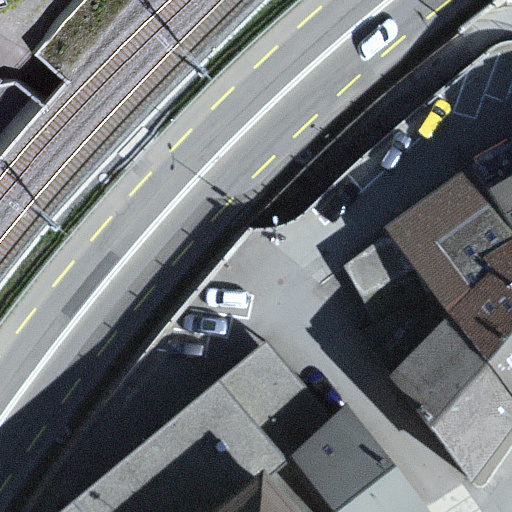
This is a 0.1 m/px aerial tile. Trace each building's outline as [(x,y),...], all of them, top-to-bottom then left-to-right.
[(511,233),(511,221),(488,180),(476,156),(386,217),(393,226),(434,285),(448,304),(491,258),(483,247),(511,233)] [(511,164),(488,180),(511,221),(511,164)] [(434,285),(393,226),(345,264),(375,318),(434,285)] [(511,233),(483,247),(491,258),(511,278),(511,233)] [(511,278),(491,258),(448,304),(511,383),(511,278)] [(511,418),(511,383),(448,304),(391,366),(470,473),(511,418)] [(256,335),(58,511),(419,511),(330,401),(320,407),(256,335)]
